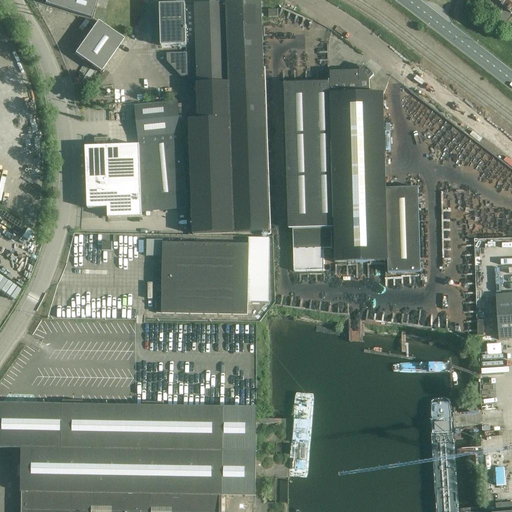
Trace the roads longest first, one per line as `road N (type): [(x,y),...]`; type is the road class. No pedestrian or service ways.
road 1 (unclassified): [(0,353),(34,299),(65,195),(55,93),(13,0)]
road 2 (unclassified): [(511,150),(303,0)]
road 3 (secondary): [(511,81),(407,0)]
